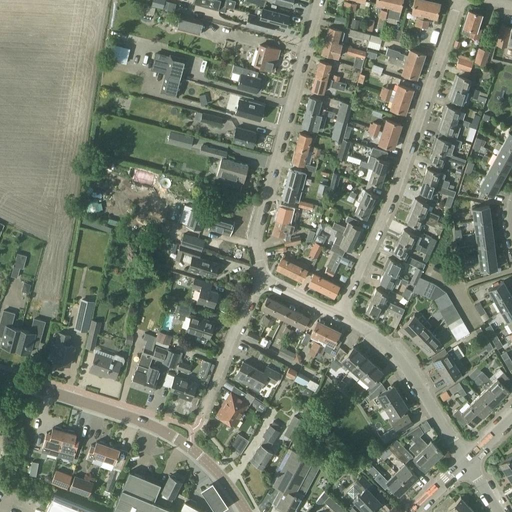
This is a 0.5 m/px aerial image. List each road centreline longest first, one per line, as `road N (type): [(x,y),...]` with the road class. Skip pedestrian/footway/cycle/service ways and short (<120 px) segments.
road 1 (residential): [(338,315),(401,172),(458,0)]
road 2 (residential): [(318,0),(255,236),(262,279)]
road 3 (tertiary): [(246,511),(225,481),(175,438),(0,378)]
road 4 (residential): [(466,462),(390,349),(338,315)]
road 5 (residential): [(201,416),(262,279)]
road 6 (unknown): [(283,130),(155,88)]
